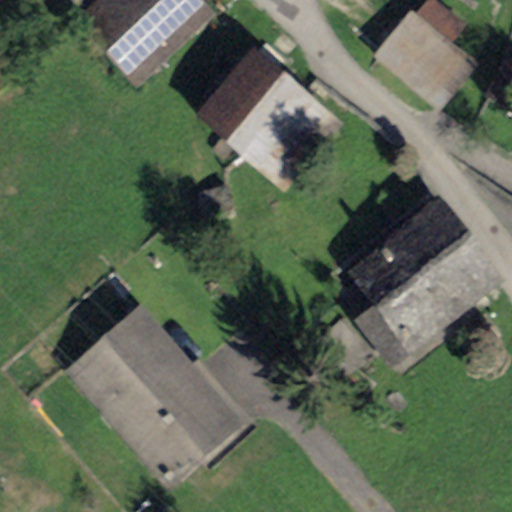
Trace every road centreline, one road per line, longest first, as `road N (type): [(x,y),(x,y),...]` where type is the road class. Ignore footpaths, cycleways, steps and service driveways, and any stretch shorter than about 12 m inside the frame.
road 1 (residential): [(280,0),(348,84),(424,147),(511,270)]
road 2 (track): [(370,511),(180,299)]
